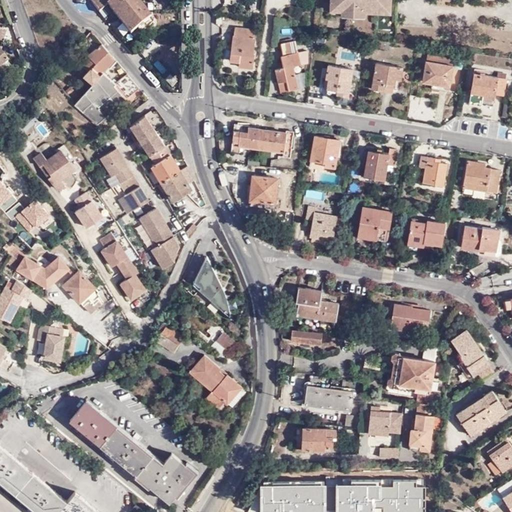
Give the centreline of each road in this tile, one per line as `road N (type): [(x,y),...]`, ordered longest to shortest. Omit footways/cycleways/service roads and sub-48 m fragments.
road 1 (residential): [(204,105),(281,108),(511,145)]
road 2 (residential): [(257,261),(450,284),(467,291),(511,353)]
road 3 (tertiary): [(266,333),(261,415),(212,511)]
road 4 (residential): [(218,209),(192,241),(143,337)]
road 5 (residential): [(143,337),(96,368),(17,398)]
road 6 (residential): [(68,0),(165,102)]
road 7 (residential): [(122,511),(19,429)]
road 8 (residential): [(143,337),(81,224)]
road 9 (residential): [(19,0),(32,66),(28,89),(0,109)]
